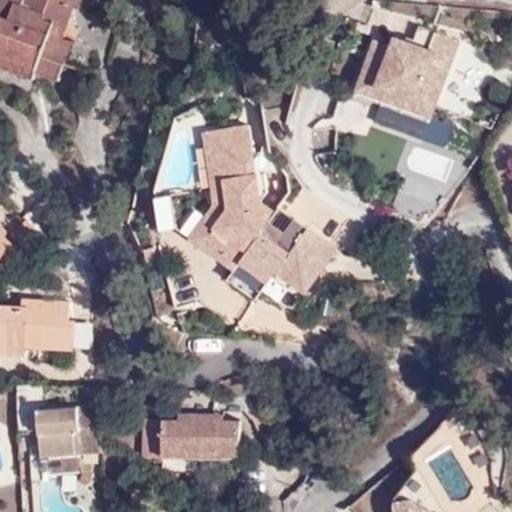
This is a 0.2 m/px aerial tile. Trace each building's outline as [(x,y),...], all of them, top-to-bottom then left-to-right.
[(0,0),(0,40),(43,54),(51,34),(58,36),(60,28),(66,29),(75,7),(81,7),(83,0),(0,0)] [(397,50),(392,48),(375,42),(361,90),(432,114),(456,39),(419,25),(412,43),(401,40),(397,50)] [(58,36),(63,38),(66,29),(60,28),(58,36)] [(43,54),(38,66),(36,74),(58,82),(73,41),(63,38),(58,36),(51,34),(43,54)] [(395,38),(392,48),(397,50),(401,40),(395,38)] [(0,53),(38,66),(43,54),(0,40),(0,53)] [(252,117),(204,124),(215,193),(188,231),(234,264),(230,277),(258,295),(278,263),(309,283),(336,241),(265,196),(252,117)] [(162,227),(179,224),(174,190),(157,192),(162,227)] [(17,228),(38,249),(47,241),(25,220),(17,228)] [(0,264),(5,268),(18,254),(1,237),(0,236),(0,264)] [(49,314),(51,302),(24,301),(24,308),(3,307),(0,336),(0,354),(27,357),(28,347),(74,350),(76,323),(69,322),(70,304),(59,304),(58,315),(49,314)] [(59,304),(51,302),(49,314),(58,315),(59,304)] [(101,413),(100,406),(40,409),(41,456),(52,456),(53,472),(85,471),(84,454),(104,452),(101,413)] [(218,449),(218,457),(240,457),(241,420),(227,420),(218,419),(219,412),(190,412),(190,420),(181,419),(180,419),(145,418),(144,456),(187,457),(187,449),(203,449),(218,449)] [(181,412),(181,419),(190,420),(190,412),(181,412)] [(203,457),(218,457),(218,449),(203,449),(203,457)] [(438,511),(412,496),(397,497),(397,511),(438,511)]
